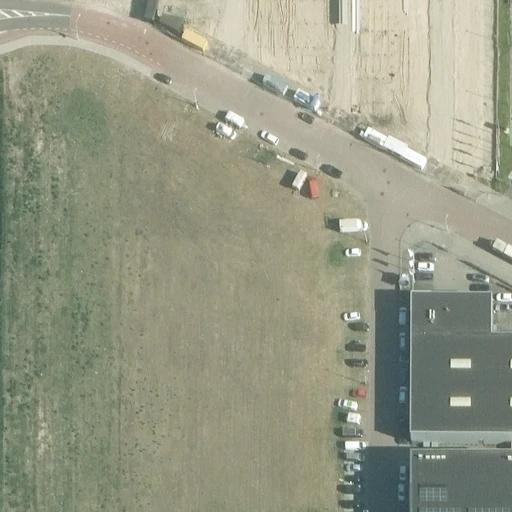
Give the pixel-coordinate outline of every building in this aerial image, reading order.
[(220,0),(187,0),(187,22),(220,22),(220,0)] [(322,0),(256,0),(256,61),(323,97),(322,0)] [(424,0),(358,0),(358,116),(425,152),(424,0)] [(493,0),(460,0),(460,158),(494,158),(493,0)] [(511,444),(511,343),(492,343),(492,304),(412,303),(411,444),(511,444)] [(461,467),(412,467),(412,501),(419,501),(418,511),(511,511),(511,467),(461,468),(461,467)]
